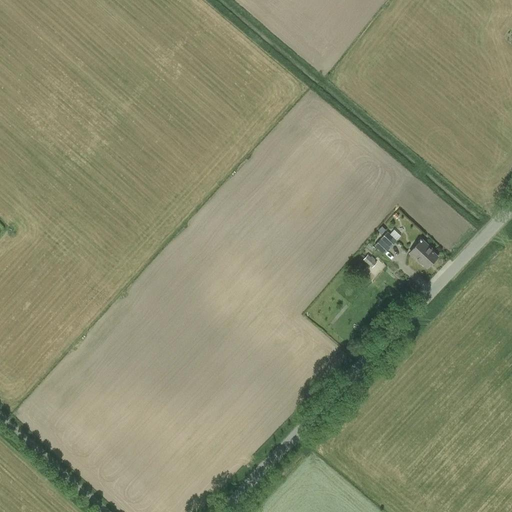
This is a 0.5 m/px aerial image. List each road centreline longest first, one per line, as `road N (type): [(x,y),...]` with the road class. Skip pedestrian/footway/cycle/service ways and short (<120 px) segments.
road 1 (unclassified): [(222,511),(511,207)]
road 2 (unclassified): [(106,511),(0,414)]
